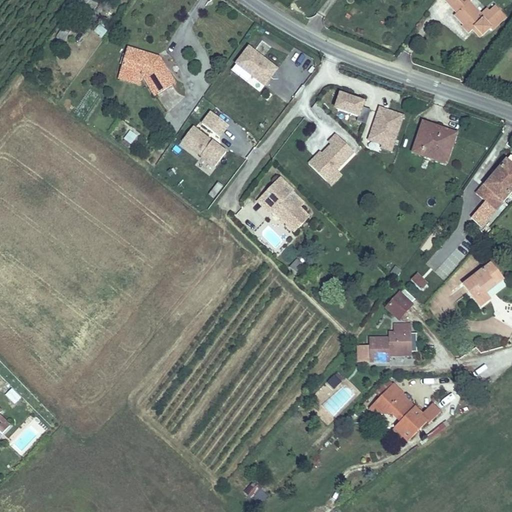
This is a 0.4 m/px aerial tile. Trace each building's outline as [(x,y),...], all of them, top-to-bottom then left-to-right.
[(481,28),(486,35),(493,29),(496,31),(511,20),(500,4),(493,10),(491,8),(483,15),(475,5),(478,2),(476,0),(453,0),(463,13),(461,15),(469,26),(466,28),(471,35),(478,30),(481,28)] [(77,6),(73,12),(80,17),(84,12),(77,6)] [(80,17),(73,12),(67,19),(74,25),(80,17)] [(74,25),(67,19),(62,26),(69,32),(74,25)] [(483,37),(486,35),(481,28),(478,30),(483,37)] [(154,72),(164,90),(184,79),(175,64),(171,66),(165,54),(156,52),(156,47),(137,41),(129,64),(149,71),(154,72)] [(235,64),(265,87),(279,69),(249,46),(235,64)] [(175,64),(168,51),(156,47),(156,52),(165,54),(171,66),(175,64)] [(149,71),(129,64),(127,70),(147,76),(149,71)] [(342,93),(336,109),(362,118),(368,101),(342,93)] [(379,107),(367,143),(393,151),(405,116),(379,107)] [(210,112),(201,124),(221,139),(230,126),(210,112)] [(409,147),(442,157),(454,126),(422,115),(409,147)] [(182,142),(216,168),(228,152),(194,126),(182,142)] [(132,145),(138,136),(129,130),(123,139),(132,145)] [(315,164),(330,181),(359,153),(341,135),(334,142),(336,144),(315,164)] [(495,184),(506,194),(511,187),(511,157),(508,154),(487,177),(495,184)] [(284,175),(279,180),(285,187),(290,182),(284,175)] [(479,185),(488,193),(495,184),(487,177),(479,185)] [(263,195),(269,202),(266,205),(275,214),(278,210),(297,231),(314,217),(304,207),(308,203),(297,191),(299,190),(290,182),(285,187),(279,180),(263,195)] [(495,184),(488,193),(498,202),(506,194),(495,184)] [(263,195),(260,198),(266,205),(269,202),(263,195)] [(275,214),(272,216),(290,237),(297,231),(278,210),(275,214)] [(483,299),(494,292),(489,284),(507,273),(497,257),(468,276),(483,299)] [(421,282),(428,276),(416,264),(410,270),(421,282)] [(386,307),(401,317),(413,300),(398,290),(386,307)] [(370,352),(388,352),(390,342),(408,343),(409,332),(415,332),(415,322),(396,321),(396,325),(391,326),(391,331),(373,329),(370,352)] [(327,382),(333,389),(345,381),(339,373),(327,382)] [(402,389),(393,380),(372,401),(381,410),(392,410),(399,419),(394,424),(404,434),(422,417),(418,413),(421,410),(414,403),(410,405),(408,402),(407,403),(397,394),(402,389)] [(15,404),(21,397),(11,388),(5,395),(15,404)] [(0,430),(1,432),(10,423),(0,413),(0,409),(2,408),(0,406),(0,430)] [(255,482),(244,492),(257,506),(268,497),(255,482)]
